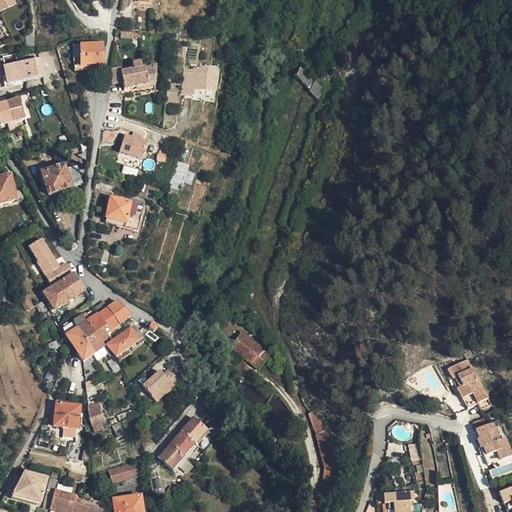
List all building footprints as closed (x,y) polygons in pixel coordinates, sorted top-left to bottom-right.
[(151,12),(152,0),(136,0),(135,10),(151,12)] [(242,0),(231,0),(229,5),(238,10),(242,0)] [(94,63),(103,62),(100,42),(78,44),(79,57),(80,65),(94,63)] [(95,69),(94,63),(80,65),(79,57),(72,58),(74,72),(95,69)] [(121,70),(120,66),(120,65),(110,65),(110,81),(122,80),(123,92),(154,89),(156,67),(141,68),(138,62),(132,66),(132,69),(121,70)] [(194,89),(218,89),(218,66),(182,67),(182,95),(194,95),(194,89)] [(302,66),(294,74),(318,98),(326,90),(302,66)] [(17,99),(3,105),(10,123),(24,118),(17,99)] [(0,106),(0,126),(10,123),(3,105),(0,106)] [(140,160),(146,143),(123,136),(118,153),(140,160)] [(192,185),(195,172),(187,171),(188,165),(176,162),(170,188),(178,189),(180,182),(192,185)] [(63,167),(41,175),(49,196),(81,185),(76,168),(65,172),(63,167)] [(0,205),(16,202),(9,178),(0,180),(0,205)] [(125,224),(105,221),(104,226),(138,232),(143,203),(134,201),(133,205),(128,205),(125,224)] [(108,201),(105,221),(125,224),(128,205),(108,201)] [(50,287),(72,273),(66,264),(45,277),(50,287)] [(50,312),(83,291),(73,275),(43,295),(50,312)] [(33,308),(25,294),(18,298),(25,312),(33,308)] [(103,304),(91,311),(96,317),(105,329),(109,333),(128,317),(116,302),(107,309),(103,304)] [(42,303),(33,308),(36,314),(45,310),(42,303)] [(91,311),(79,318),(84,324),(96,317),(91,311)] [(96,317),(84,324),(94,337),(102,331),(105,329),(96,317)] [(79,318),(72,323),(77,330),(76,331),(83,342),(92,354),(102,348),(99,345),(94,337),(84,324),(79,318)] [(62,329),(70,345),(73,349),(83,342),(76,331),(77,330),(72,323),(62,329)] [(129,330),(114,340),(111,343),(104,347),(112,358),(137,341),(129,330)] [(102,331),(94,337),(99,345),(108,338),(102,331)] [(230,350),(261,370),(272,352),(240,333),(230,350)] [(83,342),(73,349),(81,361),(92,354),(83,342)] [(462,384),(474,403),(490,394),(470,354),(450,364),(455,375),(458,374),(462,384)] [(172,386),(178,380),(167,368),(161,374),(158,371),(141,386),(152,397),(168,381),(172,386)] [(86,390),(97,384),(95,378),(84,383),(86,390)] [(470,405),(474,403),(462,384),(460,385),(470,405)] [(81,402),(57,400),(57,406),(80,408),(81,402)] [(79,430),(80,408),(57,406),(55,428),(79,430)] [(476,419),(480,427),(493,421),(489,414),(476,419)] [(103,417),(91,421),(93,427),(105,422),(103,417)] [(158,459),(171,472),(179,463),(182,465),(186,460),(183,457),(190,449),(193,452),(197,447),(195,444),(202,435),(205,438),(210,432),(193,417),(158,459)] [(493,421),(480,427),(482,433),(479,435),(490,463),(511,453),(511,442),(508,433),(501,435),(495,420),(493,421)] [(197,447),(205,438),(202,435),(195,444),(197,447)] [(417,447),(421,459),(430,456),(426,444),(417,447)] [(183,457),(186,460),(193,452),(190,449),(183,457)] [(179,463),(171,472),(174,474),(182,465),(179,463)] [(511,464),(490,469),(492,475),(511,471),(511,464)] [(128,480),(123,466),(109,471),(114,485),(128,480)] [(41,504),(48,478),(25,473),(12,497),(41,504)] [(84,479),(77,477),(71,475),(67,485),(81,488),(84,479)] [(511,486),(503,490),(508,501),(511,499),(511,486)] [(49,511),(103,511),(104,511),(103,508),(55,493),(49,511)] [(427,494),(394,500),(396,510),(403,509),(403,511),(425,511),(424,503),(429,503),(427,494)] [(142,511),(140,499),(113,504),(114,511),(142,511)] [(383,511),(393,511),(393,502),(383,503),(383,511)]
